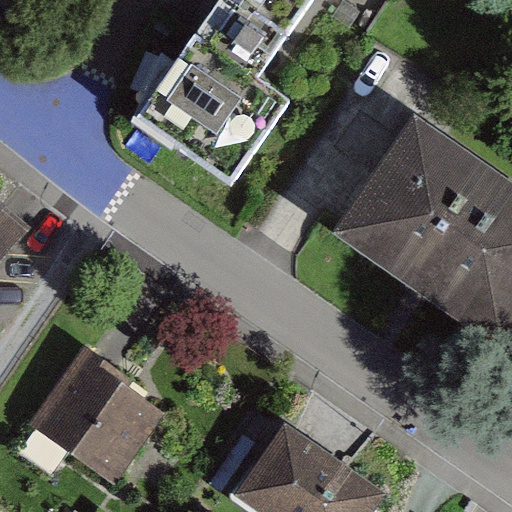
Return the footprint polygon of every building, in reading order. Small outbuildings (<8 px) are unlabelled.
[(225,179),(256,201),(323,104),(291,82),(346,0),(214,0),(133,120),(224,181),(225,179)] [(511,180),(426,127),(359,233),(511,328),(511,180)] [(0,242),(27,212),(0,188),(0,242)] [(163,394),(85,333),(27,408),(105,469),(163,394)] [(314,511),(346,459),(232,389),(183,469),(254,511),(314,511)]
